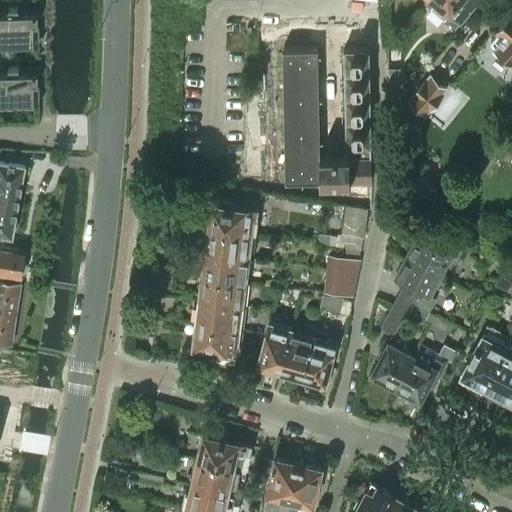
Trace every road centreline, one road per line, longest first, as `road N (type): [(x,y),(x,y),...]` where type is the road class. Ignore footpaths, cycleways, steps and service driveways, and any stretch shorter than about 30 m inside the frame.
road 1 (tertiary): [(54,511),(114,137)]
road 2 (residential): [(342,430),(384,188)]
road 3 (residential): [(342,430),(179,384)]
road 4 (tertiary): [(114,137),(117,0)]
road 5 (residential): [(424,464),(450,415),(511,447)]
